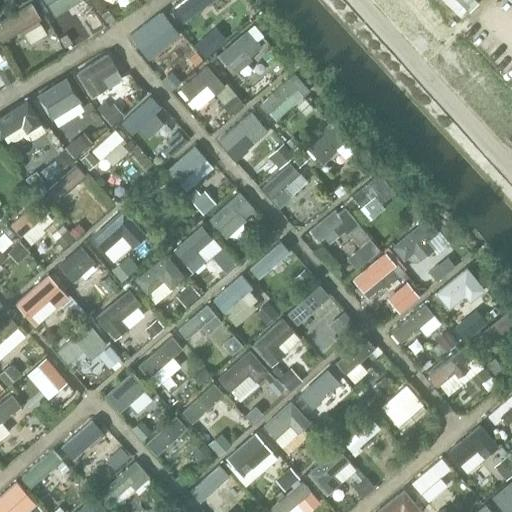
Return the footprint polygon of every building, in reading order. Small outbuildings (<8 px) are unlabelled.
[(28,0),(26,0),(0,17),(0,38),(3,43),(41,18),(28,0)] [(39,0),(48,15),(73,0),(39,0)] [(174,0),(171,3),(179,14),(198,0),(203,6),(210,0),(174,0)] [(474,0),(441,0),(459,17),(466,10),(468,12),(477,3),(474,0)] [(160,13),(130,35),(139,47),(152,37),(161,49),(177,36),(160,13)] [(40,23),(10,42),(18,55),(49,36),(40,23)] [(225,65),(232,76),(267,49),(256,43),(225,65)] [(106,55),(77,73),(91,96),(121,78),(106,55)] [(66,77),(36,95),(51,119),(80,100),(66,77)] [(289,79),(260,104),(275,121),(307,97),(289,79)] [(197,111),(215,94),(207,80),(185,97),(197,111)] [(149,96),(120,122),(131,134),(133,133),(138,128),(147,138),(163,124),(153,113),(159,108),(149,96)] [(0,115),(0,134),(1,136),(23,121),(28,129),(42,120),(28,97),(0,115)] [(103,107),(108,122),(123,117),(117,102),(103,107)] [(250,107),(218,136),(227,147),(245,131),(252,139),(267,126),(250,107)] [(305,147),(314,156),(332,140),(336,145),(351,133),(338,118),(305,147)] [(83,129),(65,145),(75,156),(93,140),(83,129)] [(116,130),(93,150),(102,160),(125,140),(116,130)] [(282,166),(302,141),(291,131),(270,156),(282,166)] [(192,146),(170,166),(179,176),(201,156),(192,146)] [(291,159),(261,184),(279,205),(291,194),(283,185),(300,170),(291,159)] [(48,190),(57,200),(85,177),(77,166),(48,190)] [(356,195),(368,209),(394,188),(379,173),(356,195)] [(163,174),(138,197),(147,207),(171,184),(163,174)] [(205,212),(217,201),(203,185),(191,196),(205,212)] [(239,188),(208,216),(225,234),(244,217),(241,214),(253,204),(239,188)] [(76,240),(37,192),(2,219),(45,267),(76,240)] [(122,210),(92,238),(102,250),(121,233),(133,246),(145,236),(122,210)] [(313,232),(322,243),(346,220),(336,211),(313,232)] [(425,215),(393,242),(404,255),(414,246),(422,256),(434,246),(426,236),(436,228),(425,215)] [(202,227),(179,249),(201,280),(234,249),(202,227)] [(0,236),(0,257),(15,244),(5,232),(0,236)] [(246,265),(257,277),(290,248),(279,236),(246,265)] [(57,264),(72,280),(95,259),(80,243),(57,264)] [(130,253),(112,266),(121,277),(138,264),(130,253)] [(165,253),(134,278),(154,303),(171,289),(170,288),(184,276),(165,253)] [(354,278),(365,291),(397,265),(387,253),(354,278)] [(465,268),(436,293),(448,308),(464,295),(469,301),(483,290),(465,268)] [(224,306),(250,281),(241,271),(214,297),(224,306)] [(47,274),(15,303),(28,317),(31,315),(37,322),(67,296),(47,274)] [(385,296),(399,312),(419,294),(405,278),(385,296)] [(178,294),(189,306),(203,293),(192,282),(178,294)] [(289,315),(298,323),(330,296),(321,286),(289,315)] [(128,289),(95,316),(113,339),(144,315),(137,307),(140,304),(128,289)] [(207,300),(178,325),(187,336),(202,323),(209,331),(223,319),(207,300)] [(399,347),(441,316),(425,300),(386,332),(399,347)] [(258,306),(263,320),(278,315),(273,301),(258,306)] [(333,310),(310,333),(328,350),(350,327),(333,310)] [(475,338),(487,349),(511,329),(511,314),(509,311),(475,338)] [(8,313),(0,320),(0,356),(26,333),(8,313)] [(465,340),(487,321),(480,314),(459,333),(465,340)] [(281,317),(251,345),(270,365),(284,353),(299,338),(292,331),(293,330),(281,317)] [(88,320),(56,349),(68,361),(82,348),(91,358),(98,351),(113,368),(124,359),(88,320)] [(448,329),(427,343),(435,355),(456,341),(448,329)] [(233,333),(224,344),(234,352),(243,341),(233,333)] [(139,363),(150,377),(184,348),(171,334),(139,363)] [(368,338),(336,363),(346,374),(376,348),(368,338)] [(467,341),(428,372),(436,382),(455,367),(459,372),(469,364),(465,359),(475,350),(467,341)] [(249,349),(217,377),(239,400),(257,384),(255,381),(262,375),(269,382),(274,378),(249,349)] [(45,357),(26,374),(47,398),(66,382),(45,357)] [(0,372),(8,382),(21,371),(12,360),(0,370),(0,372)] [(300,395),(308,404),(324,391),(334,401),(346,390),(329,369),(300,395)] [(131,370),(103,394),(118,412),(128,403),(143,390),(146,388),(131,370)] [(369,386),(378,398),(395,384),(386,373),(369,386)] [(183,413),(194,423),(225,395),(214,384),(183,413)] [(405,385),(381,406),(397,426),(422,404),(405,385)] [(13,396),(0,406),(0,425),(21,408),(13,396)] [(511,412),(511,398),(489,419),(495,427),(511,412)] [(290,400),(262,426),(273,439),(274,438),(282,446),(309,422),(290,400)] [(72,458),(104,429),(91,415),(59,444),(72,458)] [(148,442),(159,455),(189,430),(178,418),(148,442)] [(372,418),(347,442),(356,449),(382,427),(372,418)] [(479,424),(447,450),(459,464),(466,472),(497,446),(479,424)] [(255,428),(227,453),(243,473),(272,447),(255,428)] [(221,430),(208,440),(218,453),(231,442),(221,430)] [(412,455),(427,443),(419,433),(404,445),(412,455)] [(322,458),(306,473),(325,494),(355,469),(348,461),(339,450),(336,446),(322,458)] [(50,450),(20,477),(31,489),(63,462),(50,450)] [(109,498),(129,480),(135,486),(150,472),(136,457),(101,489),(109,498)] [(411,484),(421,496),(452,470),(442,458),(411,484)] [(199,505),(230,476),(219,465),(189,493),(199,505)] [(290,466),(276,475),(283,486),(298,476),(290,466)] [(361,494),(374,485),(365,474),(353,483),(361,494)] [(511,478),(491,496),(503,511),(506,511),(511,507),(511,478)] [(17,482),(0,496),(0,511),(6,511),(13,506),(19,511),(23,511),(33,500),(17,482)] [(403,490),(375,511),(418,511),(420,511),(403,490)] [(288,511),(307,511),(320,501),(311,491),(288,511)] [(86,501),(74,511),(106,511),(96,500),(93,496),(86,501)] [(491,511),(484,503),(473,511),(491,511)]
